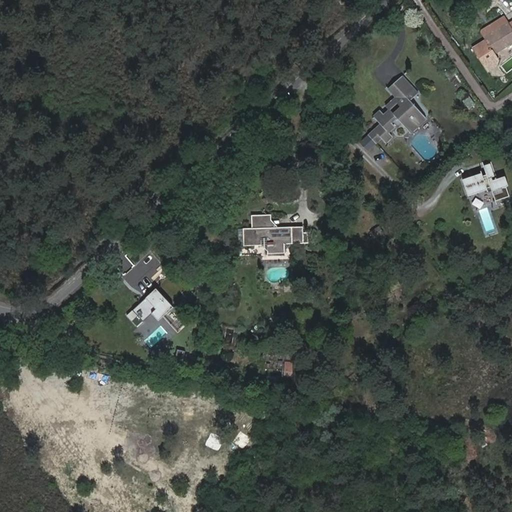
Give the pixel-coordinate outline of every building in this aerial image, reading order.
[(511,20),(511,19),(511,8),(506,0),(501,0),(499,1),(511,20)] [(484,38),(509,22),(506,18),(502,17),(482,29),(481,33),(484,38)] [(474,48),(488,70),(496,66),(498,60),(494,53),(511,42),(511,27),(509,22),(484,38),(486,40),(474,48)] [(400,106),(391,114),(392,115),(388,118),(383,113),(381,109),(373,115),(381,124),(369,134),(375,141),(380,137),(384,141),(390,136),(386,131),(393,126),(391,124),(396,120),(399,124),(406,133),(423,119),(409,101),(418,94),(402,75),(393,82),(402,93),(397,98),(394,100),(400,106)] [(394,96),(397,98),(402,93),(393,82),(388,87),(394,96)] [(388,109),(391,114),(400,106),(394,100),(397,98),(394,96),(384,105),(388,109)] [(471,96),(464,102),(471,111),(478,105),(471,96)] [(392,115),(391,114),(388,109),(383,113),(388,118),(392,115)] [(487,174),(464,180),(473,211),(490,206),(486,195),(493,192),(496,202),(511,197),(511,195),(507,178),(498,181),(493,164),(485,167),(487,174)] [(252,228),(243,228),(244,246),(261,246),(267,251),(267,254),(285,254),(284,244),(303,244),(303,232),(303,227),(278,227),(258,228),(258,215),(252,215),(252,228)] [(271,215),(258,215),(258,228),(278,227),(271,220),(271,215)] [(380,225),(370,231),(375,239),(385,232),(380,225)] [(128,259),(122,265),(127,270),(133,265),(128,259)] [(135,330),(141,338),(176,307),(158,286),(127,314),(138,327),(135,330)]
